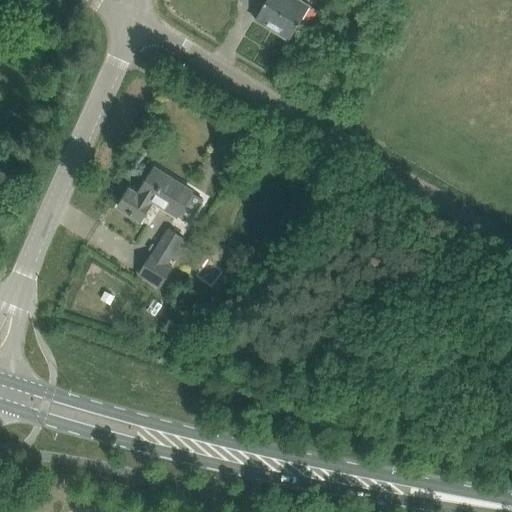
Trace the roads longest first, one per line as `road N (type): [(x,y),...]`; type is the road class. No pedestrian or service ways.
road 1 (secondary): [(511,508),(174,441),(0,391)]
road 2 (unclassified): [(511,241),(135,17)]
road 3 (unclassified): [(26,267),(135,17)]
